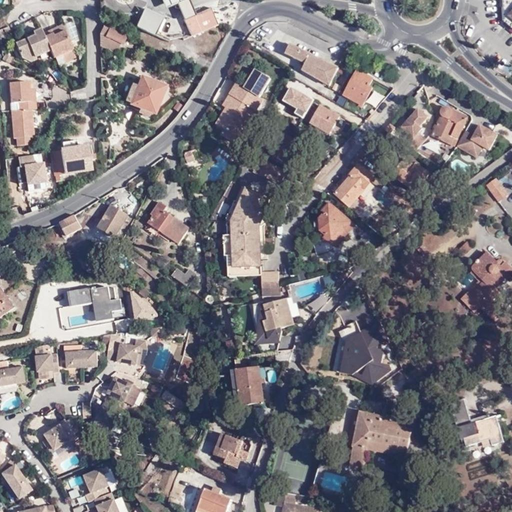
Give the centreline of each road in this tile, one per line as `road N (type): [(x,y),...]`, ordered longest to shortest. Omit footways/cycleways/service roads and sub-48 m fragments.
road 1 (residential): [(365,47),(280,6),(259,9),(202,105),(158,150),(115,182),(0,233)]
road 2 (residential): [(511,152),(373,263),(328,312),(302,350),(251,511)]
road 3 (residential): [(395,53),(410,73),(407,83),(313,198),(285,254)]
